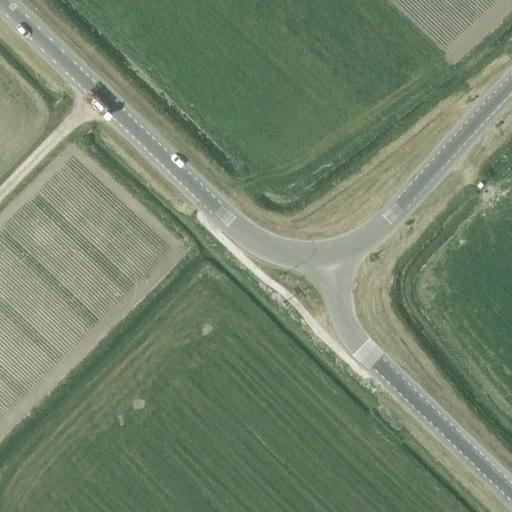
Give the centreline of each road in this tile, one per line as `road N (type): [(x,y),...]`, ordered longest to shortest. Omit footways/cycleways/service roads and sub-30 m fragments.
road 1 (secondary): [(329,257),(290,260),(253,243),(0,0)]
road 2 (secondary): [(511,492),(368,355),(329,257)]
road 3 (secondary): [(329,257),(359,246),(511,85)]
